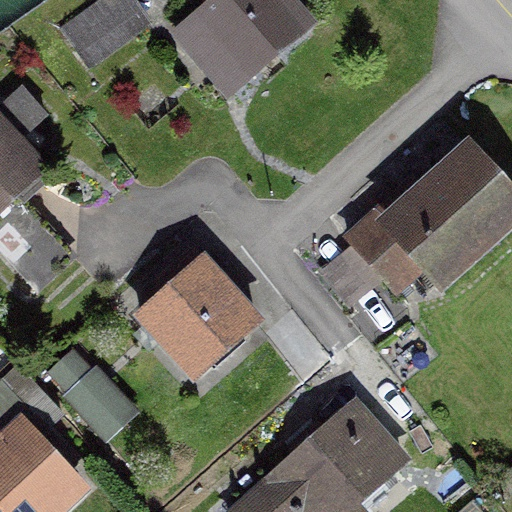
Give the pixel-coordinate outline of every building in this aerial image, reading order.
[(89,65),(143,24),(125,0),(106,0),(64,32),(89,65)] [(203,64),(218,53),(242,82),(307,25),(286,0),(219,0),(178,35),(203,64)] [(72,256),(17,195),(43,171),(17,141),(45,115),(22,89),(0,108),(0,250),(35,289),(72,256)] [(349,238),(385,278),(414,253),(440,282),(511,217),(511,196),(470,150),(422,192),(412,181),(349,238)] [(254,319),(204,263),(192,274),(182,263),(160,283),(170,295),(144,317),(193,372),(254,319)] [(50,372),(70,393),(67,396),(105,437),(133,412),(72,352),(50,372)] [(358,511),(354,507),(404,462),(353,405),(234,511),(358,511)] [(0,445),(0,511),(53,511),(78,489),(20,426),(0,445)]
